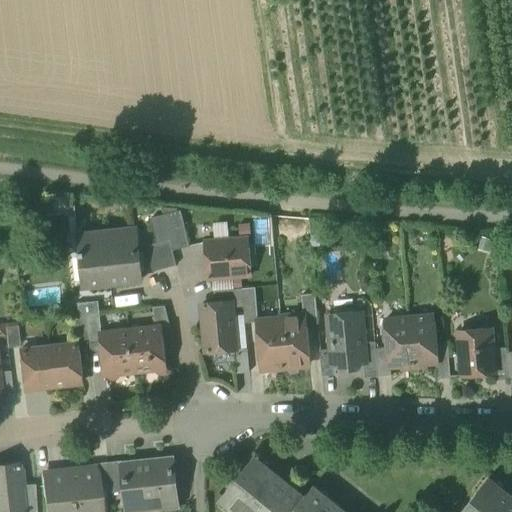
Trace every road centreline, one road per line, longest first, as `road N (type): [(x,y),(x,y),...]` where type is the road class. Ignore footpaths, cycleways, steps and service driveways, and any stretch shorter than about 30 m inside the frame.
road 1 (track): [(511,178),(277,165),(0,126)]
road 2 (residential): [(198,419),(511,417)]
road 3 (unknown): [(198,419),(177,304),(48,290)]
road 4 (residential): [(0,442),(198,419)]
